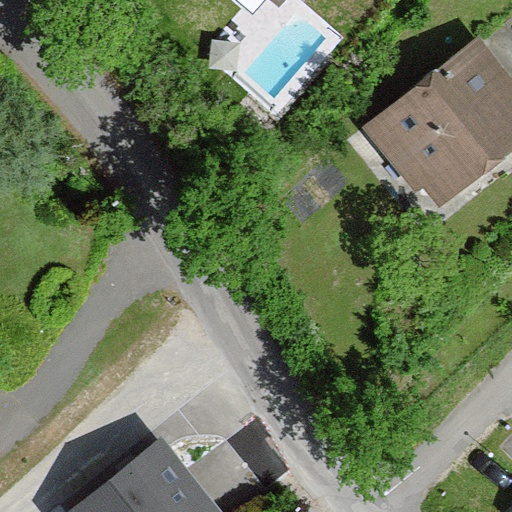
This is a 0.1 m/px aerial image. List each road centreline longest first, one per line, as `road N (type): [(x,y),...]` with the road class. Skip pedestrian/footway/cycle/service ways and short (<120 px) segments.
road 1 (residential): [(356,511),(116,142),(0,0)]
road 2 (residential): [(373,511),(511,370)]
